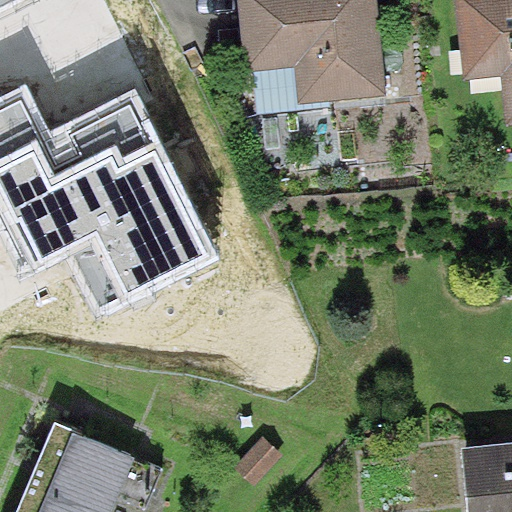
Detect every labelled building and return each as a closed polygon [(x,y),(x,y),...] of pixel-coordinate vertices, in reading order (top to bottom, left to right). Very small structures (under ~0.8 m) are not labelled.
[(0,0),(0,12),(25,0),(0,0)] [(376,0),(240,0),(248,78),(291,74),(295,109),(386,100),(376,0)] [(511,0),(456,0),(465,81),(502,77),(507,127),(511,126),(511,0)] [(0,207),(30,270),(69,251),(98,311),(213,256),(135,97),(46,140),(23,94),(0,105),(0,207)] [(144,511),(146,511),(163,473),(57,428),(20,511),(113,511),(118,501),(144,511)] [(511,511),(511,436),(462,440),(467,511),(511,511)] [(263,442),(237,471),(254,486),(280,458),(263,442)]
